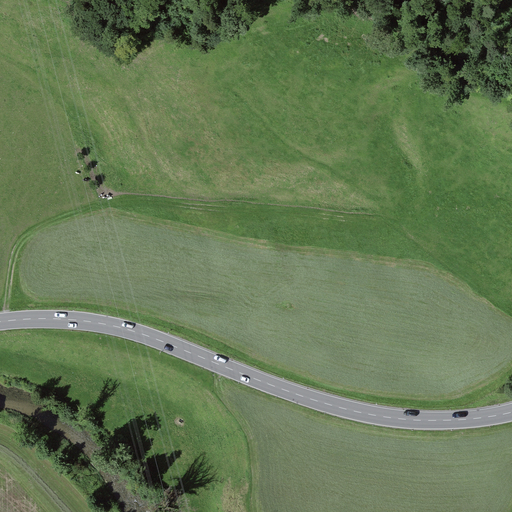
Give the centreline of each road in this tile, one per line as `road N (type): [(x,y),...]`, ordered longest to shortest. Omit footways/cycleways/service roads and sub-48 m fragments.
road 1 (secondary): [(511,412),(388,418),(272,385),(114,325),(0,321)]
road 2 (track): [(362,223),(115,198),(52,219),(17,244),(5,320)]
